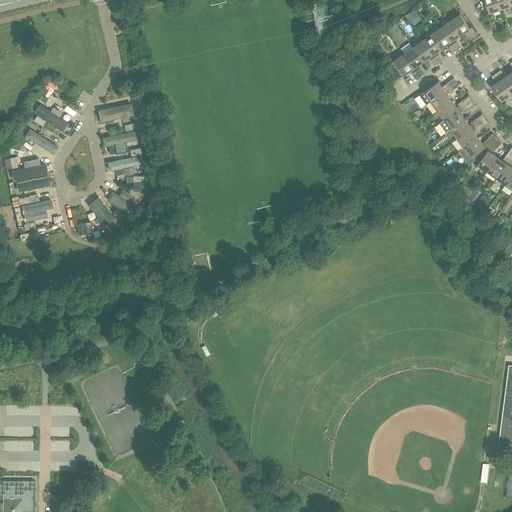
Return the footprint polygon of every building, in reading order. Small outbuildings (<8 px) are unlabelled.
[(484,0),(489,13),(501,9),(497,0),(484,0)] [(511,5),(509,0),(497,0),(501,9),(511,5)] [(460,14),(450,21),(461,35),(468,30),(472,34),(475,32),(472,27),(470,28),(460,14)] [(461,35),(450,21),(441,27),(451,42),(461,35)] [(442,48),(451,42),(441,27),(432,34),(442,48)] [(432,34),(423,41),(433,55),(442,48),(432,34)] [(423,62),(433,55),(423,41),(413,47),(423,62)] [(413,47),(404,54),(414,68),(423,62),(413,47)] [(414,68),(404,54),(394,61),(404,75),(414,68)] [(511,93),(511,75),(510,73),(501,80),(511,94),(511,93)] [(511,94),(501,80),(491,87),(502,101),(511,94)] [(426,105),(431,101),(445,91),(438,81),(419,95),(426,105)] [(431,101),(438,111),(452,100),(445,91),(431,101)] [(49,98),(39,92),(36,97),(45,103),(49,98)] [(49,98),(45,103),(50,107),(56,98),(51,94),(49,98)] [(459,110),(452,100),(438,111),(444,120),(459,110)] [(97,110),(100,122),(133,115),(131,104),(97,110)] [(68,124),(40,106),(35,114),(63,132),(68,124)] [(444,120),(451,129),(465,119),(459,110),(444,120)] [(133,117),(135,123),(136,129),(142,127),(149,126),(146,114),(133,117)] [(34,121),(43,126),(45,122),(46,121),(37,116),(34,120),(34,121)] [(451,129),(458,138),(472,128),(465,119),(451,129)] [(136,129),(135,123),(124,125),(126,131),(136,129)] [(458,138),(464,148),(478,137),(472,128),(458,138)] [(60,148),(32,129),(25,138),(54,158),(60,148)] [(105,147),(139,142),(137,133),(103,139),(105,147)] [(485,143),(489,146),(497,138),(494,134),(485,143)] [(483,144),(478,137),(464,148),(474,162),(489,147),(485,143),(483,144)] [(501,142),(497,138),(489,146),(493,150),(501,142)] [(12,143),(9,153),(22,156),(24,146),(12,143)] [(140,149),(140,148),(130,150),(131,156),(141,154),(140,149)] [(478,164),(487,171),(498,157),(488,150),(478,164)] [(18,167),(16,157),(10,158),(12,168),(18,167)] [(112,178),(145,170),(142,157),(109,164),(112,178)] [(487,171),(496,178),(507,164),(498,157),(487,171)] [(496,178),(506,185),(511,175),(511,167),(507,164),(496,178)] [(50,176),(47,165),(13,172),(15,183),(50,176)] [(511,189),(511,175),(506,185),(502,190),(509,194),(511,189)] [(54,179),(18,187),(20,198),(29,197),(57,191),(54,179)] [(147,190),(147,182),(144,182),(133,182),(133,191),(147,190)] [(469,188),(465,193),(469,196),(473,191),(469,188)] [(114,195),(109,204),(126,211),(130,202),(114,195)] [(477,200),(470,196),(467,200),(474,204),(477,200)] [(30,203),(29,197),(20,198),(18,199),(20,205),(30,203)] [(107,227),(116,219),(97,199),(89,206),(107,227)] [(53,201),(23,207),(24,215),(55,210),(53,201)] [(115,211),(113,213),(119,221),(124,218),(117,209),(115,211)] [(35,228),(34,222),(24,224),(24,225),(25,230),(35,228)] [(87,233),(85,223),(76,225),(78,235),(87,233)] [(511,365),(509,365),(498,447),(511,448),(511,365)] [(22,511),(35,511),(35,481),(0,480),(0,494),(3,494),(3,498),(3,499),(2,511),(22,511)]
